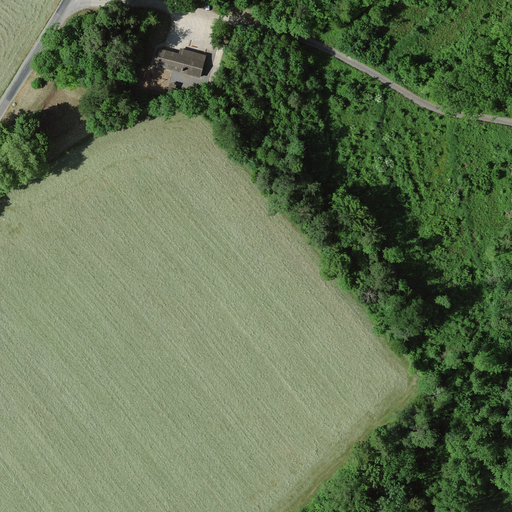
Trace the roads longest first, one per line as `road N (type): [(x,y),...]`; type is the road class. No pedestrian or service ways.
road 1 (track): [(239,20),(310,42),(439,109),(511,123)]
road 2 (unclassified): [(0,112),(71,0)]
